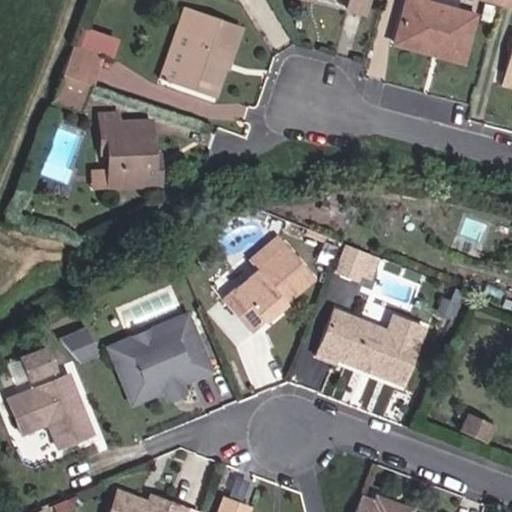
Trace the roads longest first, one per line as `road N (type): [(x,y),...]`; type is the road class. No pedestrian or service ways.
road 1 (residential): [(511,489),(348,426),(277,431)]
road 2 (residential): [(511,153),(316,101)]
